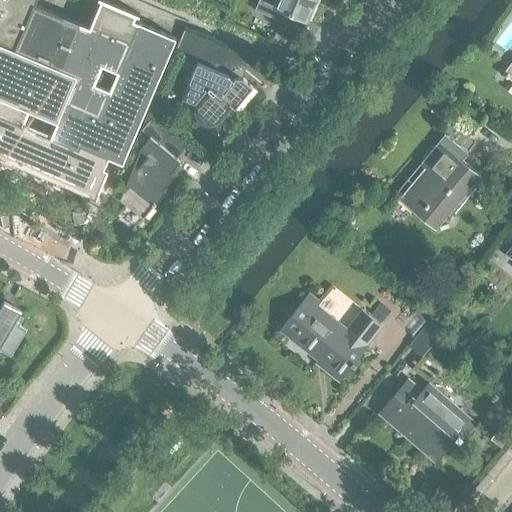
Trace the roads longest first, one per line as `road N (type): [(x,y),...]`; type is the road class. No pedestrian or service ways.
road 1 (residential): [(119,314),(375,0)]
road 2 (tertiary): [(119,314),(380,511)]
road 3 (residential): [(0,472),(119,314)]
road 4 (tertiary): [(0,247),(119,314)]
